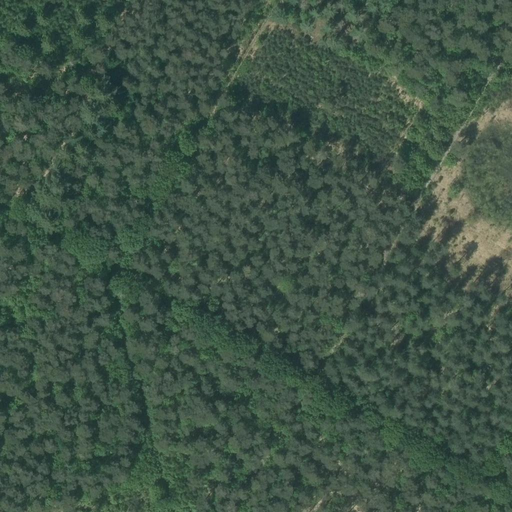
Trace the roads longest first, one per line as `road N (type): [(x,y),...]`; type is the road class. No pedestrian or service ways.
road 1 (track): [(511,5),(303,371)]
road 2 (track): [(0,47),(74,90),(112,64),(204,122),(279,0)]
road 3 (track): [(303,371),(0,201)]
road 4 (track): [(511,488),(303,371)]
road 5 (track): [(303,371),(223,511)]
